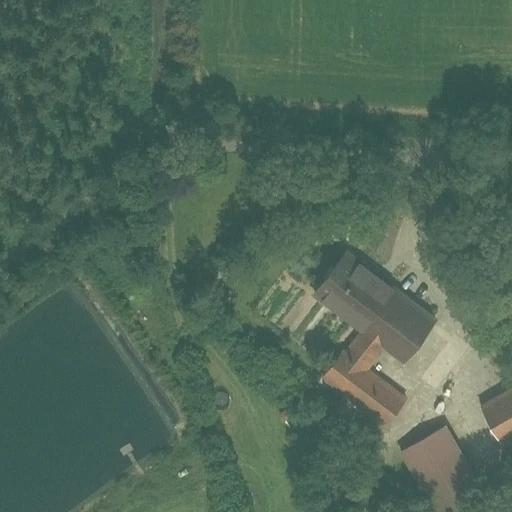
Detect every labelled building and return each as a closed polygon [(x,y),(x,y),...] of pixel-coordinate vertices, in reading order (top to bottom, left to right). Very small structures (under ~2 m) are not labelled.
[(447,318),(355,248),(322,291),(370,327),(393,345),(414,361),(447,318)] [(354,348),(377,366),(393,345),(370,327),(354,348)] [(349,345),(327,373),(395,425),(417,396),(377,366),(354,348),(349,345)] [(511,390),(490,404),(510,437),(511,435),(511,390)] [(452,425),(409,450),(444,511),(466,511),(494,496),(452,425)]
